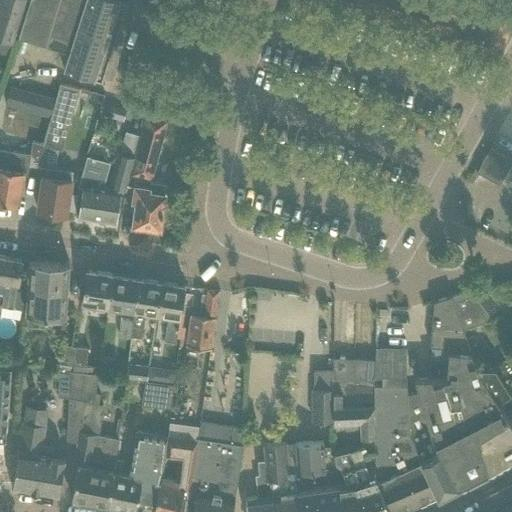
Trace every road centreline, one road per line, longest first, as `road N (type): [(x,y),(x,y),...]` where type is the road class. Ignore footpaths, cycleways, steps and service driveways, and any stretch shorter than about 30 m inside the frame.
road 1 (unclassified): [(226,234),(347,276),(397,265),(511,61)]
road 2 (unclassified): [(226,234),(216,211),(219,164),(264,0)]
road 3 (residential): [(0,231),(182,260),(226,234)]
